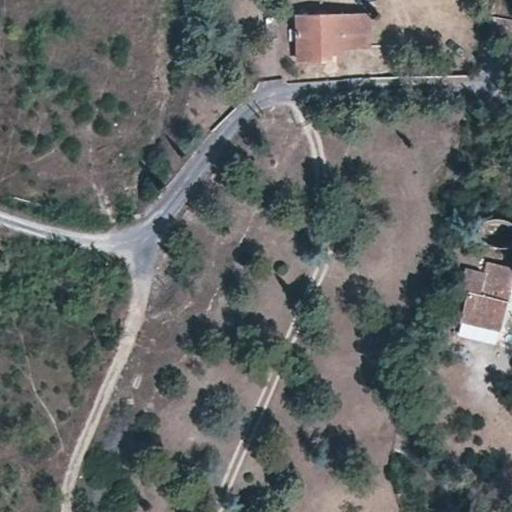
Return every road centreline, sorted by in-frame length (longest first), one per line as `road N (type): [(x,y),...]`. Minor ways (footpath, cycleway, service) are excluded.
road 1 (unclassified): [(508,49),(491,78),(293,91),(252,101),(133,253),(0,217)]
road 2 (track): [(133,253),(131,306),(72,454),(69,511)]
road 3 (track): [(133,253),(101,197),(91,92),(57,0)]
road 4 (track): [(133,253),(186,0)]
